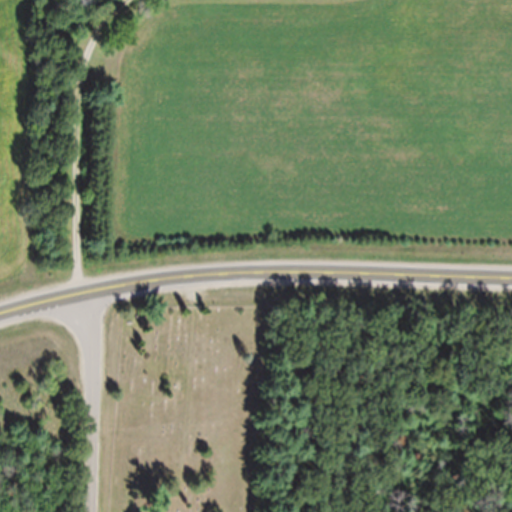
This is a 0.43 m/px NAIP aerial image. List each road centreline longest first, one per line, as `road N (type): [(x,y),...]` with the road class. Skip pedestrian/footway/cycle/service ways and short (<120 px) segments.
road 1 (secondary): [(511,283),(93,295),(0,328)]
road 2 (residential): [(93,511),(93,295)]
